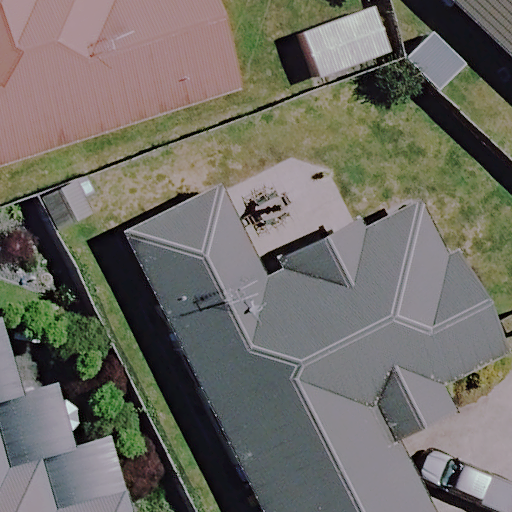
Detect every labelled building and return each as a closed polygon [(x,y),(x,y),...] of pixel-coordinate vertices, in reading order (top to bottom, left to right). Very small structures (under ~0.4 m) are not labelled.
[(0,0),(0,186),(244,118),(219,28),(210,0),(0,0)] [(511,0),(440,0),(511,68),(511,0)] [(388,62),(372,13),(298,36),(313,85),(388,62)] [(504,356),(423,200),(262,283),(216,194),(122,243),(261,511),(424,511),(378,421),(504,356)] [(79,511),(56,511),(0,326),(0,511),(121,511),(118,501),(79,511)]
